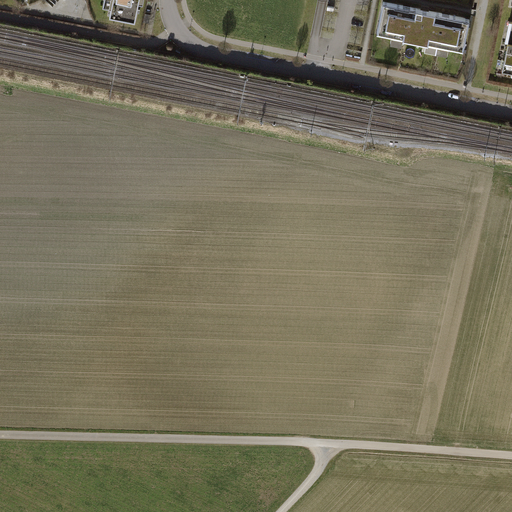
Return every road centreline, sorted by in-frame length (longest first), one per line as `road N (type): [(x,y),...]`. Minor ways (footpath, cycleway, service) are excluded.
road 1 (track): [(0,433),(511,456)]
road 2 (residential): [(511,111),(211,52),(177,30),(166,0)]
